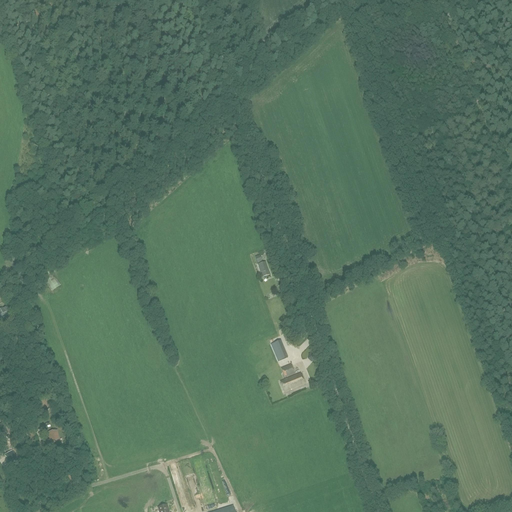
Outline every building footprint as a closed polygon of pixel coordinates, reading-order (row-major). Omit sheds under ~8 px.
[(266,262),(258,265),(262,277),(270,275),(266,262)] [(52,289),(58,285),(52,278),(46,282),(52,289)] [(9,286),(4,291),(9,296),(14,290),(9,286)] [(0,311),(0,318),(11,313),(9,307),(0,311)] [(271,345),(278,362),(288,358),(281,341),(271,345)] [(308,354),(308,359),(311,362),(316,360),(317,355),(313,352),(308,354)] [(291,364),(281,368),(285,378),(295,373),(291,364)] [(301,373),(280,382),(284,392),(305,384),(301,373)] [(56,431),(48,434),(48,436),(49,440),(51,439),(52,443),(59,441),(57,434),(56,431)] [(12,451),(5,455),(8,460),(15,455),(12,451)] [(7,493),(10,498),(16,495),(13,489),(7,493)] [(229,495),(212,498),(213,503),(216,502),(217,504),(230,501),(229,495)]
